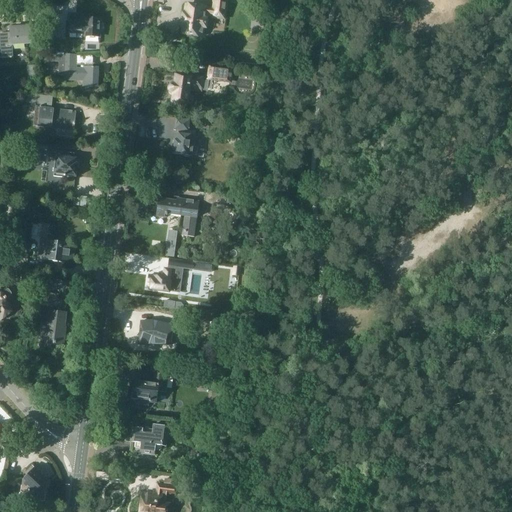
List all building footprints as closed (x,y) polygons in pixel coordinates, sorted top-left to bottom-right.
[(182,22),(181,27),(183,27),(182,34),(187,35),(187,37),(195,38),(195,36),(199,36),(200,27),(205,28),(207,19),(205,19),(205,14),(212,15),(212,17),(224,19),(226,0),(214,0),(213,10),(206,9),(206,8),(203,7),(197,6),(186,5),(185,13),(183,13),(182,17),(182,18),(182,22)] [(243,0),(243,3),(259,4),(259,1),(261,1),(261,7),(272,8),(273,0),(243,0)] [(70,21),(69,32),(85,33),(85,36),(99,37),(100,31),(102,31),(104,29),(104,24),(102,23),(100,22),(100,19),(86,19),(86,22),(70,21)] [(10,33),(0,33),(0,50),(0,58),(12,57),(11,45),(34,44),(33,38),(34,38),(34,36),(33,36),(33,27),(10,28),(10,33)] [(42,55),(41,61),(52,62),(58,63),(57,76),(64,76),(64,80),(75,80),(75,79),(83,79),(83,86),(97,87),(97,77),(98,77),(99,71),(97,71),(98,68),(93,67),(93,66),(92,66),(92,67),(84,67),(84,68),(76,68),(76,64),(94,65),(94,54),(82,54),(82,55),(76,55),(63,54),(63,55),(55,55),(49,55),(42,55)] [(209,65),(207,79),(231,82),(233,69),(209,65)] [(169,88),(169,89),(169,90),(170,90),(170,91),(170,92),(171,92),(171,93),(172,93),(173,93),(173,94),(172,103),(187,105),(187,103),(188,103),(189,103),(190,103),(190,102),(191,102),(191,101),(192,101),(192,100),(192,99),(192,98),(191,97),(191,96),(190,96),(189,95),(188,95),(189,89),(201,91),(201,90),(207,91),(208,81),(202,80),(203,78),(176,75),(175,83),(174,83),(173,83),(173,84),(172,84),(171,84),(171,85),(170,85),(170,86),(169,87),(169,88)] [(27,93),(26,103),(42,105),(42,106),(40,106),(40,107),(36,107),(34,126),(58,129),(58,136),(72,137),(73,131),(74,125),(75,124),(74,124),(75,112),(50,110),(52,98),(38,95),(27,93)] [(175,134),(173,153),(183,155),(184,156),(188,157),(190,156),(192,156),(195,132),(189,132),(190,121),(175,119),(174,131),(176,131),(176,134),(175,134)] [(28,146),(27,158),(34,159),(34,160),(47,162),(48,157),(48,152),(49,146),(36,146),(28,146)] [(48,152),(48,157),(56,158),(53,177),(64,178),(64,176),(65,176),(65,175),(75,176),(75,174),(76,174),(76,173),(76,172),(77,172),(77,171),(77,170),(76,169),(76,168),(77,163),(76,163),(76,159),(72,158),(73,155),(56,153),(48,152)] [(206,193),(205,203),(230,207),(232,197),(206,193)] [(159,199),(156,216),(165,217),(166,211),(185,214),(182,235),(193,237),(198,202),(187,201),(187,199),(175,197),(175,201),(159,199)] [(40,240),(38,259),(39,259),(39,262),(44,263),(44,260),(66,263),(66,261),(71,262),(73,247),(68,246),(68,244),(49,242),(49,237),(51,236),(52,232),(50,231),(51,226),(43,225),(42,228),(40,231),(40,233),(40,236),(41,239),(40,240)] [(15,258),(13,271),(25,272),(27,260),(15,258)] [(148,275),(147,282),(151,283),(150,289),(169,292),(169,290),(179,292),(182,268),(211,272),(212,265),(169,259),(168,269),(164,269),(163,277),(148,275)] [(0,269),(0,275),(11,277),(12,271),(0,269)] [(23,274),(22,281),(26,282),(40,284),(41,276),(27,274),(23,274)] [(0,320),(1,320),(12,311),(9,308),(11,307),(7,302),(8,301),(8,300),(12,297),(13,295),(12,293),(10,291),(9,290),(6,289),(2,292),(1,290),(0,290),(0,320)] [(46,293),(44,305),(51,306),(56,307),(58,295),(53,294),(46,293)] [(49,311),(44,343),(45,343),(46,341),(54,342),(53,343),(56,344),(56,343),(63,344),(65,332),(62,332),(63,327),(64,328),(66,313),(64,313),(66,301),(58,300),(57,312),(49,311)] [(140,326),(138,338),(142,345),(166,345),(174,327),(170,326),(153,322),(140,323),(140,326)] [(218,324),(215,337),(224,339),(226,325),(218,324)] [(132,388),(131,399),(137,399),(136,405),(148,406),(149,401),(156,402),(158,392),(164,392),(167,377),(168,377),(169,371),(156,369),(154,384),(151,383),(153,369),(138,367),(136,382),(136,381),(135,388),(132,388)] [(212,393),(210,408),(219,409),(221,394),(212,393)] [(132,427),(131,442),(140,443),(139,453),(154,455),(155,445),(165,446),(168,427),(153,425),(152,430),(143,429),(143,428),(132,427)] [(23,480),(22,490),(28,491),(28,493),(38,494),(37,501),(44,502),(46,493),(47,479),(35,468),(23,480)] [(139,511),(170,511),(171,508),(169,507),(169,504),(161,503),(162,492),(176,494),(177,486),(157,484),(156,495),(142,493),(139,511)]
